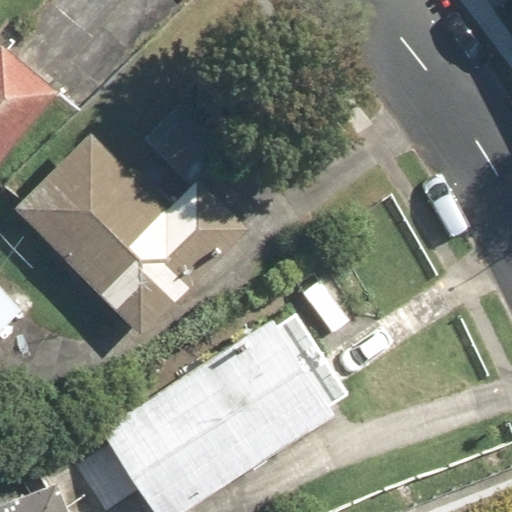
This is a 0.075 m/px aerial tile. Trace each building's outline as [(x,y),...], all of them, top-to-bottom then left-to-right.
[(0,154),(57,84),(0,37),(0,154)] [(252,224),(206,175),(240,144),(192,92),(145,135),(189,182),(167,202),(97,126),(17,201),(137,331),(252,224)] [(0,326),(24,301),(0,278),(0,326)] [(182,511),(354,399),(289,301),(101,424),(159,511),(182,511)] [(0,511),(69,511),(56,477),(0,498),(0,511)]
